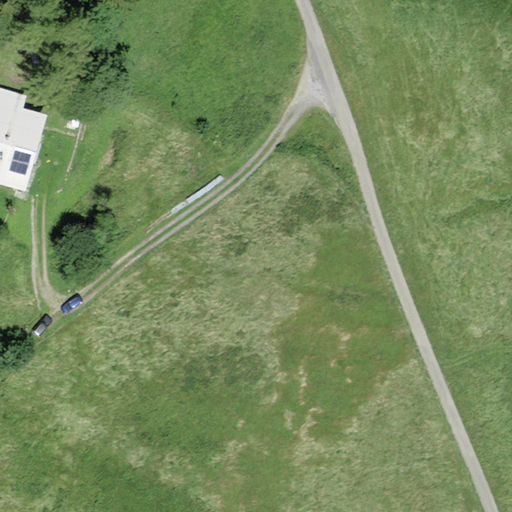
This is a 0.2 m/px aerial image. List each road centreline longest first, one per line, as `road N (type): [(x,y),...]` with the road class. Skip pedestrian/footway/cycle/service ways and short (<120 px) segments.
road 1 (track): [(302,0),(494,511)]
road 2 (track): [(39,189),(41,277),(51,299),(71,301),(232,183),(300,102),(330,79)]
